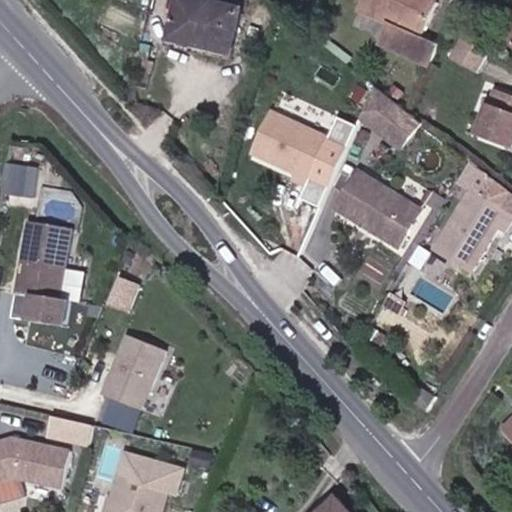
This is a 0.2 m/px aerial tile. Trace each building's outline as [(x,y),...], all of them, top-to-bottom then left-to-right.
[(235,55),(248,12),(203,0),(188,0),(177,39),(235,55)] [(437,0),(372,0),(368,10),(401,24),(392,44),(439,67),(450,45),(434,39),(449,5),(437,0)] [(461,62),(487,77),(498,55),(472,41),(461,62)] [(422,125),(407,109),(381,87),(367,117),(403,152),(422,125)] [(511,92),(505,90),(487,136),(511,146),(511,92)] [(281,114),(264,152),(305,173),(302,180),(318,188),(340,142),(281,114)] [(39,196),(42,165),(9,162),(6,193),(39,196)] [(410,252),(430,212),(362,176),(339,212),(410,252)] [(509,229),(511,230),(511,208),(478,192),(444,257),(484,277),(509,229)] [(67,293),(79,221),(37,213),(24,285),(67,293)] [(132,312),(143,284),(125,276),(113,305),(132,312)] [(21,315),(35,318),(41,295),(26,292),(21,315)] [(144,407),(169,348),(132,332),(107,391),(144,407)] [(437,412),(446,396),(432,387),(422,401),(437,412)] [(56,417),(53,439),(93,445),(96,423),(56,417)] [(68,483),(77,446),(20,432),(0,437),(0,477),(21,471),(68,483)] [(162,511),(170,487),(120,472),(109,511),(162,511)] [(347,511),(337,500),(324,511),(347,511)]
